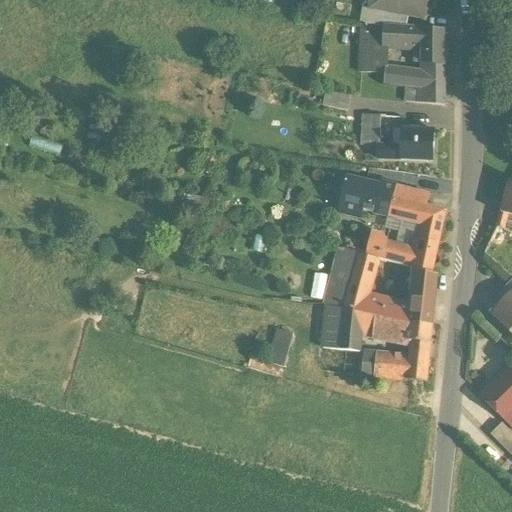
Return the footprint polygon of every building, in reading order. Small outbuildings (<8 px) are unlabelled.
[(423,0),(372,0),(372,7),(371,10),(408,16),(421,19),(423,0)] [(371,10),(372,7),(362,5),(359,24),(383,29),(405,29),(408,16),(371,10)] [(385,72),(382,49),(383,29),(359,24),(354,71),(385,72)] [(405,29),(383,29),(382,49),(410,50),(427,51),(443,51),(442,31),(405,29)] [(427,51),(410,50),(410,63),(426,64),(427,51)] [(443,51),(427,51),(426,64),(425,79),(407,75),(396,74),(390,73),(385,72),(385,75),(384,75),(384,84),(418,88),(416,104),(444,107),(443,51)] [(314,113),(354,122),(359,99),(352,98),(320,90),(314,113)] [(379,147),(379,145),(378,124),(360,124),(361,148),(379,147)] [(432,133),(400,132),(400,146),(399,162),(431,163),(432,133)] [(399,162),(400,146),(379,145),(379,147),(378,160),(399,162)] [(396,188),(348,176),(339,215),(359,220),(360,213),(389,219),(393,200),(396,188)] [(511,183),(509,182),(501,214),(511,216),(511,183)] [(426,195),(396,188),(393,200),(423,207),(426,195)] [(225,217),(230,198),(206,191),(204,198),(194,196),(191,207),(225,217)] [(423,207),(393,200),(389,219),(402,222),(441,231),(445,213),(423,207)] [(441,231),(402,222),(397,247),(384,243),(380,261),(414,270),(432,275),(441,231)] [(511,237),(511,233),(497,227),(484,254),(498,265),(499,265),(502,268),(510,258),(509,257),(511,249),(511,242),(510,242),(511,237)] [(371,235),(365,257),(377,260),(380,261),(384,243),(382,243),(383,238),(371,235)] [(341,250),(327,306),(343,311),(363,315),(367,298),(375,270),(377,260),(365,257),(341,250)] [(511,259),(510,258),(502,268),(511,278),(511,259)] [(380,261),(377,260),(375,270),(413,280),(414,270),(380,261)] [(432,275),(414,270),(413,280),(411,297),(434,299),(437,276),(432,275)] [(511,285),(503,294),(507,299),(493,313),(511,332),(511,285)] [(434,299),(411,297),(410,308),(408,326),(410,326),(410,325),(431,327),(434,299)] [(367,298),(363,315),(368,316),(371,299),(367,298)] [(410,308),(371,299),(368,316),(374,318),(408,326),(410,308)] [(339,352),(343,311),(327,306),(316,305),(311,349),(339,352)] [(360,337),(363,315),(343,311),(339,352),(358,354),(360,337)] [(368,316),(363,315),(360,337),(372,339),(374,318),(368,316)] [(408,326),(374,318),(372,339),(407,342),(408,326)] [(431,327),(410,325),(410,326),(408,326),(407,342),(430,345),(431,327)] [(294,333),(275,327),(265,363),(285,368),(294,333)] [(430,345),(407,342),(405,357),(428,359),(430,345)] [(365,361),(376,362),(376,354),(363,353),(362,357),(365,358),(365,361)] [(426,387),(428,359),(405,357),(376,354),(376,362),(365,361),(362,383),(426,387)] [(511,414),(511,373),(508,369),(481,396),(506,421),(511,414)] [(511,434),(501,424),(490,435),(511,457),(511,434)]
